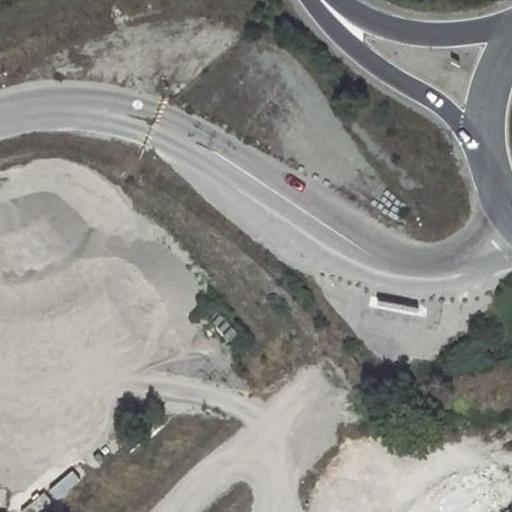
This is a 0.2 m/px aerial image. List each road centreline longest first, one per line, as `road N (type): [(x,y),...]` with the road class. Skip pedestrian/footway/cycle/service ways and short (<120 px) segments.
road 1 (unknown): [(511,240),(447,283),(407,280),(333,250),(235,169),(171,136),(93,127),(0,138)]
road 2 (tertiary): [(322,0),(391,76),(492,151)]
road 3 (tertiary): [(511,41),(391,40),(329,0)]
